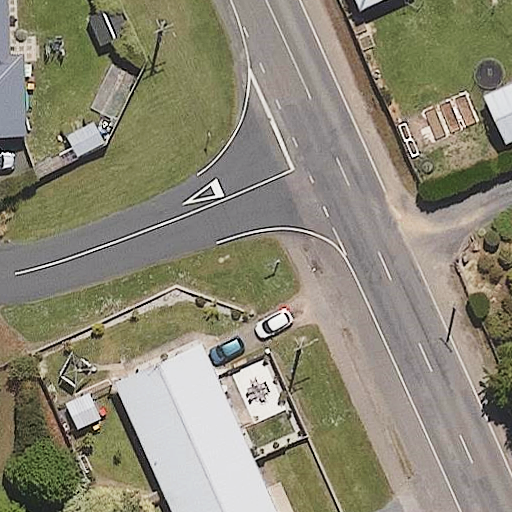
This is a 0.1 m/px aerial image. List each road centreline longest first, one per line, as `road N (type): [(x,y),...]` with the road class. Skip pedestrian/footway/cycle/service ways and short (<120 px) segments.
road 1 (secondary): [(333,152),(496,511)]
road 2 (residential): [(333,152),(109,244),(0,274)]
road 3 (secondary): [(263,0),(333,152)]
